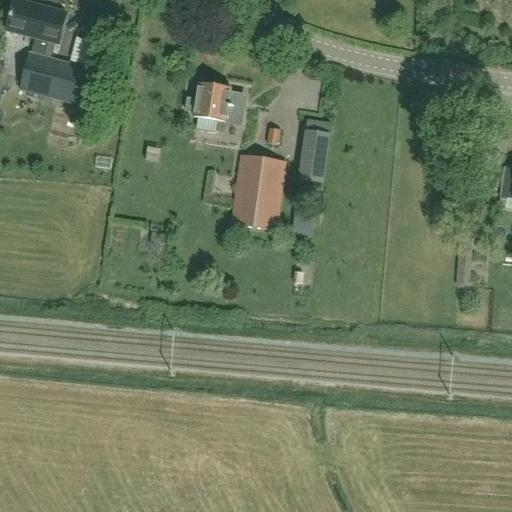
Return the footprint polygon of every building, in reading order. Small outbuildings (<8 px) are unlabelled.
[(81,107),(91,71),(43,58),(47,42),(58,45),(66,14),(14,0),(6,31),(35,39),(31,55),(30,55),(20,91),(81,107)] [(240,128),(245,98),(231,96),(232,91),(199,85),(197,102),(188,101),(186,114),(194,115),(193,121),(224,126),(224,125),(240,128)] [(323,185),(331,125),(307,122),(300,182),(323,185)] [(279,147),(281,132),(270,130),(268,145),(279,147)] [(277,232),(286,163),(243,157),(234,226),(277,232)] [(511,171),(505,170),(501,200),(511,201),(511,171)] [(296,207),(292,235),(312,238),(316,210),(296,207)] [(463,237),(473,242),(480,220),(470,217),(463,237)] [(162,234),(153,233),(151,246),(160,247),(162,234)] [(460,237),(456,287),(469,288),(473,242),(463,237),(460,237)] [(294,272),(293,284),(303,285),(304,273),(294,272)]
